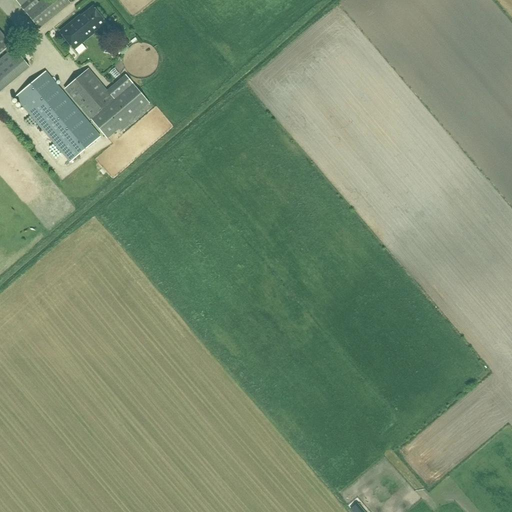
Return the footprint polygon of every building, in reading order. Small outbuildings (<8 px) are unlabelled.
[(26,13),(39,29),(71,4),(67,0),(42,0),(39,3),(36,0),(15,0),(21,7),(26,13)] [(80,17),(71,24),(60,33),(73,49),(93,33),(92,32),(105,22),(93,8),(81,18),(80,17)] [(0,54),(10,45),(0,32),(0,54)] [(122,34),(115,39),(119,44),(122,49),(130,44),(126,39),(122,34)] [(83,42),(76,48),(80,53),(88,47),(83,42)] [(107,45),(107,52),(114,53),(115,46),(107,45)] [(0,60),(0,91),(29,67),(13,49),(0,60)] [(114,76),(128,69),(124,62),(110,69),(114,76)] [(106,92),(88,70),(65,90),(106,140),(149,104),(125,76),(106,92)] [(100,137),(45,72),(15,97),(70,162),(100,137)]
